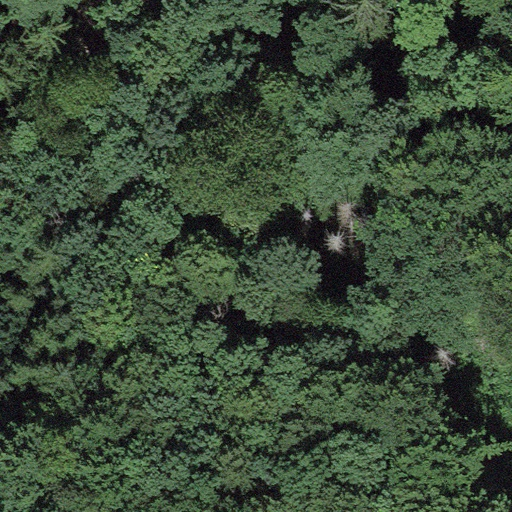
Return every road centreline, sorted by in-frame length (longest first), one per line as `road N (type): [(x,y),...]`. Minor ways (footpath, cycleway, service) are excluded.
road 1 (track): [(139,0),(91,29),(0,119)]
road 2 (track): [(0,46),(134,0)]
